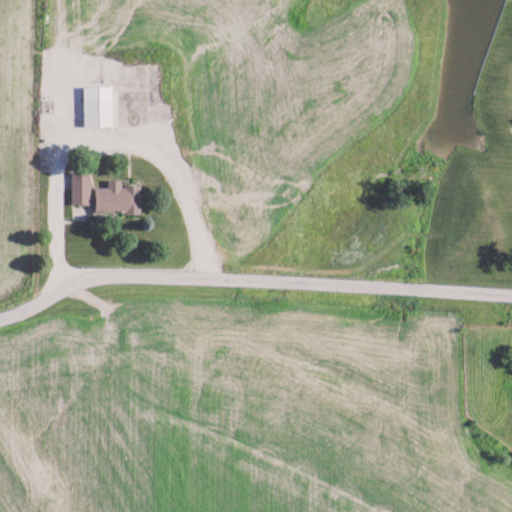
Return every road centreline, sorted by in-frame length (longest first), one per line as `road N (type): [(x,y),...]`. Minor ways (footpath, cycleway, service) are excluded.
road 1 (residential): [(0,318),(73,272),(511,294)]
road 2 (residential): [(53,285),(50,0)]
road 3 (residential): [(203,275),(174,168),(140,133),(52,130)]
